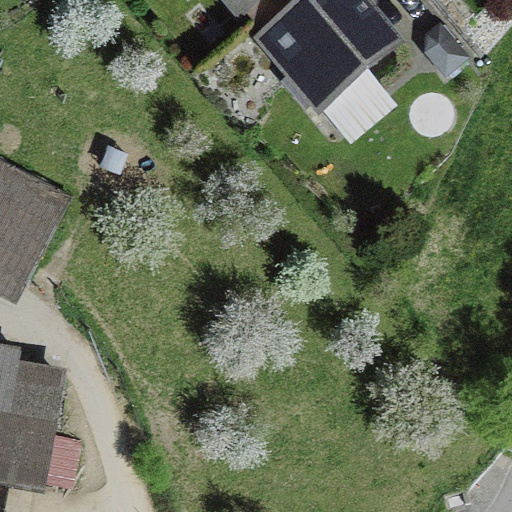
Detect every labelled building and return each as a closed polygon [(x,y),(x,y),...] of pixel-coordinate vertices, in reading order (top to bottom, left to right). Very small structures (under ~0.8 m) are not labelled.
[(276,0),(216,0),(238,29),(276,0)] [(419,56),(380,0),(327,0),(257,48),(312,129),(419,56)] [(76,213),(0,172),(0,289),(26,304),(76,213)] [(0,504),(37,511),(63,367),(0,355),(0,504)] [(473,511),(469,491),(445,496),(448,511),(473,511)]
